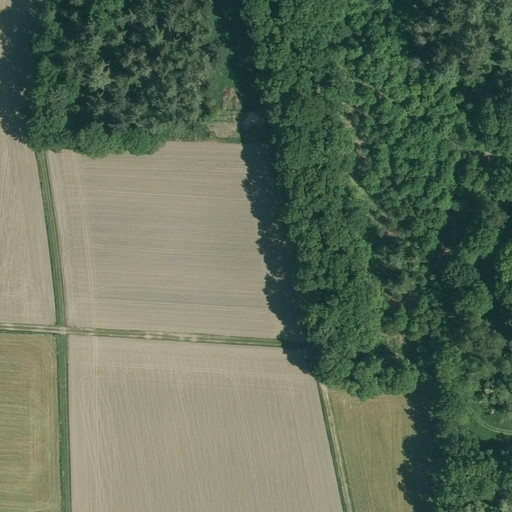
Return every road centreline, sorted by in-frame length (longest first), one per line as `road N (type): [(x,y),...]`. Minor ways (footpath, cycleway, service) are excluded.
road 1 (track): [(68,511),(59,334),(319,345),(252,0)]
road 2 (track): [(59,334),(36,135),(57,0)]
road 3 (track): [(319,345),(353,511)]
